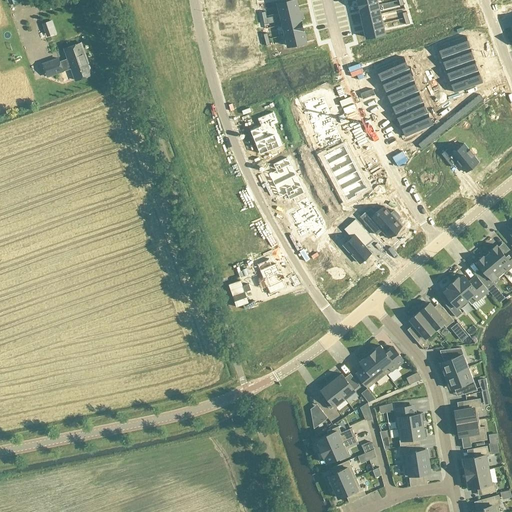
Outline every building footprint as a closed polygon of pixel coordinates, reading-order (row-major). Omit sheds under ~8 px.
[(375,0),(357,0),(359,9),(377,5),(375,0)] [(454,7),(451,0),(444,0),(430,5),(428,6),(432,18),(440,15),(439,13),(454,7)] [(296,2),(278,6),(281,17),(299,13),(296,2)] [(377,5),(359,9),(361,19),(379,15),(377,5)] [(299,13),(281,17),(283,28),(301,23),(299,13)] [(228,29),(220,31),(223,43),(247,38),(241,14),(226,18),(228,29)] [(379,15),(361,19),(364,28),(382,24),(379,15)] [(301,23),(283,28),(286,38),(304,34),(301,23)] [(382,24),(364,28),(366,38),(384,34),(382,24)] [(304,34),(286,38),(288,49),(306,45),(304,34)] [(464,37),(451,42),(455,53),(469,49),(470,48),(469,48),(468,48),(465,38),(466,37),(465,37),(464,37)] [(247,38),(223,43),(226,56),(237,53),(239,62),(254,58),(252,49),(250,49),(247,38)] [(438,46),(437,47),(437,48),(438,47),(442,58),(441,58),(442,58),(455,53),(451,42),(438,46)] [(58,60),(42,65),(47,78),(63,72),(70,69),(75,82),(91,76),(80,45),(64,50),(67,60),(59,63),(58,60)] [(469,49),(455,53),(459,65),(473,60),(474,60),(474,59),(472,60),(469,49),(470,49),(470,48),(469,49)] [(442,58),(441,58),(441,59),(442,58),(446,69),(445,69),(445,70),(446,69),(459,65),(455,53),(442,58)] [(403,58),(390,64),(395,75),(407,70),(409,69),(408,69),(407,69),(403,59),(404,58),(403,58)] [(473,60),(459,65),(463,76),(477,71),(478,71),(476,71),(473,60),(474,60),(473,60)] [(377,69),(376,70),(377,70),(382,80),(381,81),(395,75),(390,64),(377,69)] [(25,65),(0,72),(0,111),(2,110),(0,103),(0,102),(33,92),(25,65)] [(446,69),(445,70),(446,70),(450,80),(449,81),(450,81),(463,76),(459,65),(446,69)] [(407,70),(395,75),(399,86),(412,81),(413,80),(412,80),(408,70),(409,70),(409,69),(407,70)] [(477,71),(463,76),(468,88),(481,83),(482,82),(481,82),(477,72),(478,71),(477,71)] [(395,75),(381,81),(382,81),(386,91),(385,92),(387,92),(399,86),(395,75)] [(450,81),(449,81),(450,81),(454,92),(453,92),(453,93),(454,92),(468,88),(463,76),(450,81)] [(412,81),(399,86),(404,97),(417,92),(418,91),(417,91),(412,81),(413,81),(413,80),(412,81)] [(387,92),(385,92),(386,92),(387,92),(391,102),(390,103),(391,103),(404,97),(399,86),(387,92)] [(417,92),(404,97),(409,108),(422,103),(423,102),(422,102),(417,92),(418,92),(418,91),(417,92)] [(311,99),(301,103),(306,115),(327,106),(323,97),(312,102),(311,99)] [(391,103),(390,103),(390,104),(391,103),(396,113),(395,114),(396,114),(409,108),(404,97),(391,103)] [(422,103),(409,108),(414,119),(426,114),(428,113),(427,113),(426,113),(422,103),(423,103),(423,102),(422,103)] [(327,106),(306,115),(309,124),(331,115),(327,106)] [(396,114),(395,114),(395,115),(396,114),(401,124),(400,125),(401,125),(414,119),(409,108),(396,114)] [(260,126),(250,130),(254,142),(277,133),(273,125),(277,123),(273,112),(257,118),(260,126)] [(426,114),(414,119),(418,130),(418,131),(432,125),(432,124),(431,124),(427,114),(428,114),(428,113),(426,114)] [(331,115),(309,124),(313,133),(334,124),(331,115)] [(401,125),(400,125),(400,126),(401,125),(405,136),(404,136),(405,137),(406,136),(418,131),(418,130),(414,119),(401,125)] [(485,129),(476,137),(484,147),(489,142),(494,149),(511,134),(511,133),(503,122),(489,134),(485,129)] [(334,124),(313,133),(317,142),(338,133),(334,124)] [(277,133),(254,142),(259,155),(269,150),(273,158),(287,152),(284,144),(281,145),(277,133)] [(338,133),(317,142),(321,151),(342,142),(338,133)] [(452,145),(441,154),(452,167),(458,163),(465,172),(478,162),(473,156),(474,155),(469,149),(468,150),(463,144),(456,150),(452,145)] [(343,145),(323,156),(328,165),(348,154),(343,145)] [(348,154),(328,165),(332,173),(352,163),(348,154)] [(275,171),(268,174),(271,182),(274,186),(295,176),(293,171),(287,158),(272,165),(275,171)] [(442,181),(451,174),(441,162),(432,170),(431,169),(420,179),(425,185),(423,186),(428,192),(430,191),(435,197),(447,188),(442,181)] [(352,163),(332,173),(336,182),(357,171),(352,163)] [(320,168),(315,171),(319,180),(324,178),(321,173),(323,172),(321,168),(320,168)] [(357,171),(336,182),(341,190),(361,180),(357,171)] [(295,176),(274,186),(279,198),(286,195),(289,201),(304,194),(295,176)] [(241,200),(235,187),(227,191),(222,179),(209,186),(212,193),(206,195),(209,204),(215,201),(220,210),(225,208),(226,211),(236,206),(235,203),(241,200)] [(327,179),(321,183),(324,188),(328,186),(330,186),(327,179)] [(361,180),(341,190),(347,201),(356,196),(355,194),(366,189),(361,180)] [(317,181),(312,184),(315,190),(320,187),(317,181)] [(299,208),(288,214),(295,226),(316,214),(306,197),(296,203),(299,208)] [(330,206),(324,209),(333,225),(338,220),(330,206)] [(338,206),(333,209),(337,216),(342,213),(338,206)] [(370,207),(359,217),(376,236),(376,235),(375,233),(378,230),(380,232),(381,231),(388,239),(401,227),(396,221),(400,218),(393,210),(390,214),(383,207),(375,214),(370,207)] [(316,214),(295,226),(297,230),(296,231),(300,238),(312,231),(317,239),(326,231),(316,214)] [(351,238),(343,245),(359,264),(370,254),(364,246),(372,239),(355,219),(344,229),(351,238)] [(226,233),(222,226),(210,232),(213,239),(226,233)] [(252,234),(247,226),(230,235),(235,244),(243,240),(253,259),(268,251),(257,231),(252,234)] [(331,238),(326,232),(322,235),(327,241),(331,238)] [(328,242),(322,235),(317,239),(323,246),(328,242)] [(490,253),(487,255),(502,274),(511,266),(511,254),(509,251),(504,255),(496,246),(489,251),(490,253)] [(338,271),(340,269),(345,265),(336,254),(328,261),(327,260),(314,271),(330,289),(343,278),(338,272),(338,271)] [(502,274),(487,255),(484,258),(483,257),(476,262),(492,282),(502,274)] [(267,260),(256,265),(261,278),(256,281),(260,290),(265,287),(269,295),(286,288),(282,280),(284,279),(280,270),(278,271),(275,264),(270,266),(267,260)] [(458,278),(452,283),(471,305),(488,291),(478,279),(471,285),(464,276),(459,280),(458,278)] [(471,305),(452,283),(447,287),(448,289),(444,293),(452,303),(447,307),(456,318),(461,313),(458,310),(468,302),(471,305)] [(504,299),(493,286),(488,291),(499,303),(504,299)] [(286,302),(276,307),(284,324),(306,312),(299,298),(287,304),(286,302)] [(261,303),(241,311),(245,320),(264,313),(261,303)] [(429,303),(419,312),(436,332),(443,326),(445,328),(453,321),(442,308),(437,312),(429,303)] [(436,332),(419,312),(409,320),(416,329),(410,334),(420,346),(427,340),(425,338),(434,330),(436,332)] [(374,348),(369,353),(386,375),(404,361),(392,347),(392,348),(385,353),(380,346),(375,350),(374,348)] [(448,360),(440,363),(441,365),(439,365),(442,374),(444,373),(445,376),(468,367),(460,348),(444,350),(448,360)] [(364,368),(355,375),(356,375),(360,381),(367,389),(385,375),(386,375),(369,353),(363,357),(364,359),(360,362),(364,368)] [(468,367),(445,376),(446,379),(444,379),(448,388),(450,387),(450,389),(458,386),(461,395),(477,391),(468,367)] [(417,373),(413,375),(415,378),(407,381),(409,385),(420,380),(417,373)] [(331,383),(344,399),(354,391),(354,390),(359,386),(351,376),(346,380),(341,375),(331,383)] [(344,399),(331,383),(321,391),(328,400),(324,403),(329,410),(333,407),(334,407),(344,399)] [(456,424),(478,420),(477,413),(482,412),(479,399),(462,402),(464,410),(454,411),(456,424)] [(372,420),(367,403),(362,406),(366,421),(372,420)] [(394,409),(397,430),(423,426),(422,422),(424,421),(423,413),(414,415),(412,406),(394,409)] [(319,408),(310,409),(313,429),(327,418),(319,408)] [(480,428),(478,420),(456,424),(458,437),(468,435),(469,443),(486,440),(484,427),(480,428)] [(318,445),(321,452),(355,437),(351,428),(341,433),(338,426),(326,432),(328,435),(316,440),(319,445),(318,445)] [(397,430),(400,447),(414,445),(413,439),(426,437),(425,429),(423,429),(423,426),(397,430)] [(355,437),(321,452),(324,458),(327,463),(338,458),(339,461),(350,457),(347,449),(358,444),(355,437)] [(401,454),(403,465),(428,461),(426,449),(415,451),(414,445),(400,447),(398,448),(399,454),(401,454)] [(465,474),(488,470),(485,456),(488,455),(486,447),(472,449),(474,457),(460,460),(462,468),(464,468),(465,474)] [(373,450),(365,453),(368,460),(375,457),(373,450)] [(332,474),(328,476),(333,488),(355,478),(348,461),(330,468),(332,474)] [(428,461),(403,465),(405,477),(408,476),(410,487),(424,485),(422,474),(430,473),(428,461)] [(488,470),(465,474),(467,481),(464,481),(466,489),(480,487),(481,495),(495,492),(494,483),(490,484),(488,470)] [(355,478),(333,488),(338,499),(345,496),(348,503),(365,495),(362,487),(360,488),(355,478)] [(499,511),(497,505),(500,504),(498,495),(481,500),(483,509),(473,511),(499,511)]
